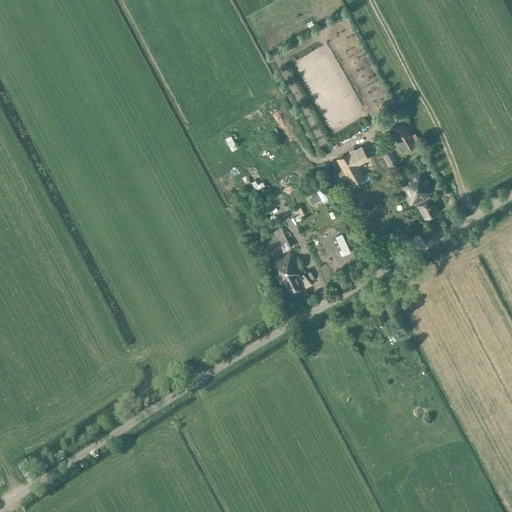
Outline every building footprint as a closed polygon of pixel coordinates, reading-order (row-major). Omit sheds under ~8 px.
[(416,145),(403,122),(391,129),(404,151),(416,145)] [(397,162),(389,148),(382,152),(390,166),(397,162)] [(363,156),(342,167),(352,188),(363,183),(358,172),(368,167),(363,156)] [(423,199),(433,194),(421,170),(398,181),(410,205),(417,201),(419,205),(418,206),(424,219),(438,212),(431,199),(425,202),(423,199)] [(258,240),(250,225),(242,229),(249,244),(250,243),(260,263),(291,247),(281,228),(258,240)] [(298,278),(304,275),(292,251),(268,264),(280,287),(285,284),(291,296),(304,289),(298,278)]
